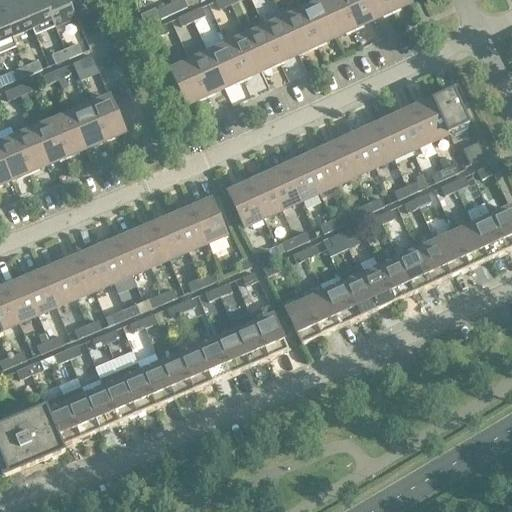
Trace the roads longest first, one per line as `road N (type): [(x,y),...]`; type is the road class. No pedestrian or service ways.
road 1 (residential): [(3,511),(511,288)]
road 2 (residential): [(0,245),(478,33)]
